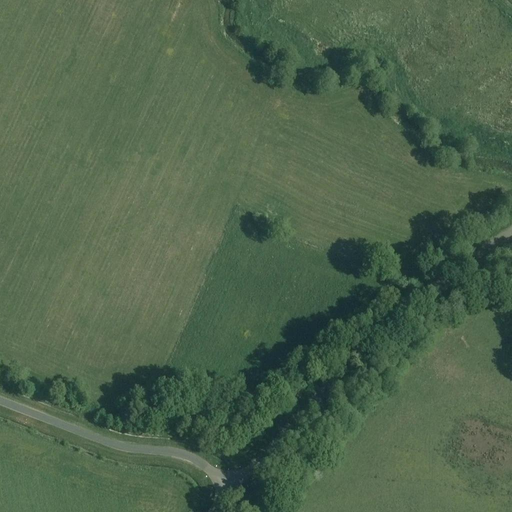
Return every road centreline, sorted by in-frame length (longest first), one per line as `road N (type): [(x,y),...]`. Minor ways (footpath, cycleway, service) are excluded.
road 1 (unclassified): [(231,490),(401,313),(511,232)]
road 2 (unclassified): [(231,490),(183,454),(133,448),(0,401)]
